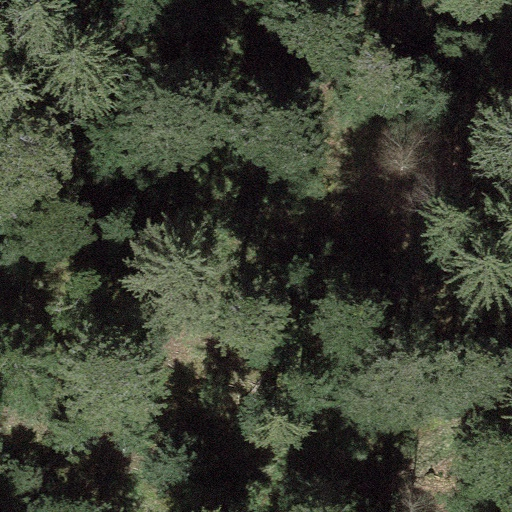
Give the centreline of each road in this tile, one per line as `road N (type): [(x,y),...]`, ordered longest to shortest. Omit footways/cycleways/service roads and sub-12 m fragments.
road 1 (track): [(511,103),(427,40),(322,0)]
road 2 (track): [(373,511),(511,409)]
